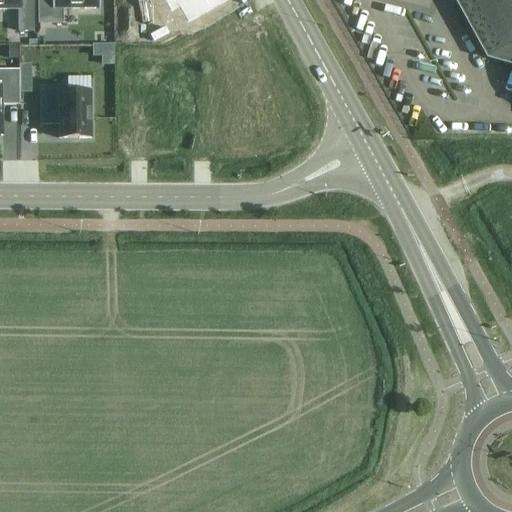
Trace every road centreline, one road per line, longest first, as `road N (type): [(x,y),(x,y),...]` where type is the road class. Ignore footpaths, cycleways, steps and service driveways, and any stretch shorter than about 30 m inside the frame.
road 1 (tertiary): [(0,197),(267,196),(366,149)]
road 2 (secondary): [(416,243),(481,417)]
road 3 (secondary): [(507,404),(416,243)]
road 4 (secondary): [(366,149),(284,0)]
